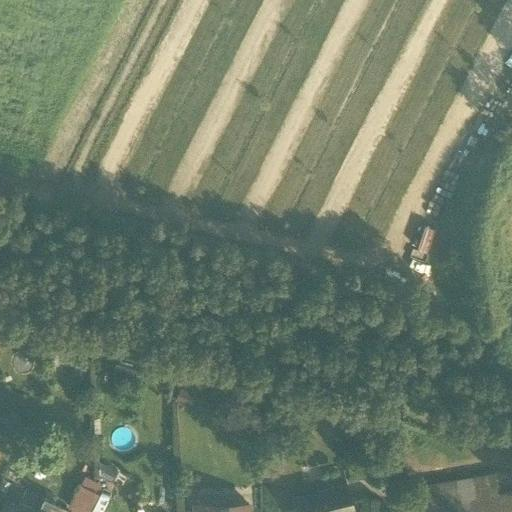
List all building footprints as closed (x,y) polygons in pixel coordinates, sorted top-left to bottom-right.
[(113,375),(126,379),(129,367),(116,364),(113,375)] [(106,465),(99,462),(100,475),(101,476),(113,482),(119,470),(107,464),(106,465)] [(501,511),(498,493),(496,493),(493,474),(483,475),(489,511),(501,511)] [(476,511),(489,511),(483,475),(471,477),(476,511)] [(80,482),(79,484),(99,493),(102,486),(84,477),(83,476),(81,480),(80,482)] [(464,511),(476,511),(471,477),(459,479),(464,511)] [(452,511),(464,511),(459,479),(447,481),(452,511)] [(440,511),(452,511),(447,481),(435,483),(440,511)] [(292,499),(296,511),(355,511),(347,483),(292,499)] [(427,511),(440,511),(435,483),(423,485),(427,511)] [(80,511),(89,511),(99,493),(79,484),(68,506),(80,511)] [(416,511),(427,511),(423,485),(412,487),(416,511)] [(501,511),(511,511),(511,502),(510,490),(498,493),(501,511)]
